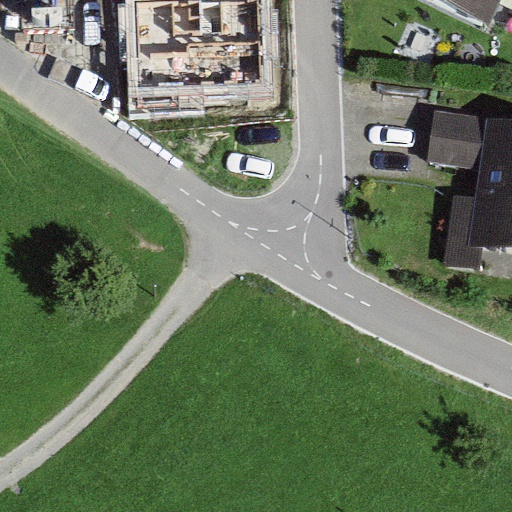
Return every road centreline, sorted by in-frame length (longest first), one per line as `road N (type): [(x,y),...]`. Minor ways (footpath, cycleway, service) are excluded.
road 1 (residential): [(289,245),(234,226),(0,60)]
road 2 (track): [(234,226),(205,276),(117,375),(0,473)]
road 3 (residential): [(511,370),(331,286),(289,245)]
road 4 (residential): [(289,245),(315,212),(321,158),(316,0)]
